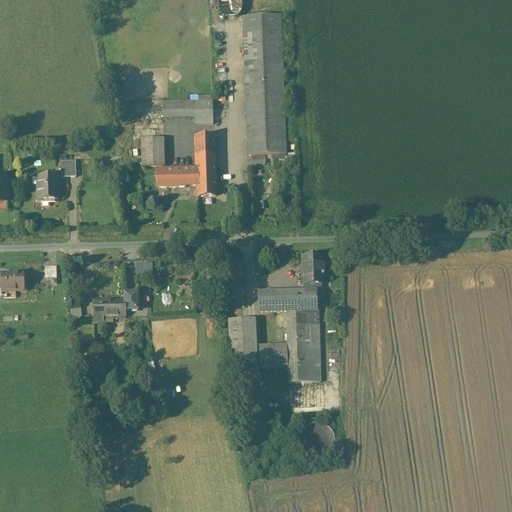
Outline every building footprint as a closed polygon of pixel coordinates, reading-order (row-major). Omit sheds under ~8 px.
[(236,17),(239,15),(240,12),(241,8),(240,4),(238,1),(236,0),(222,0),(220,2),(218,5),(218,9),(219,13),(220,16),(223,18),(226,20),(230,20),(233,19),(236,17)] [(281,18),(243,19),(247,158),(285,157),(281,18)] [(194,104),(162,105),(162,119),(194,119),(194,104)] [(212,104),(194,104),(194,119),(212,118),(212,104)] [(214,138),(195,139),(197,186),(197,198),(215,197),(214,138)] [(162,140),(141,141),(142,168),(163,167),(162,140)] [(75,162),(60,163),(61,179),(76,178),(75,162)] [(196,171),(157,171),(157,189),(185,188),(184,187),(197,186),(196,171)] [(0,203),(9,203),(8,178),(0,178),(0,203)] [(58,178),(37,178),(37,202),(58,202),(58,178)] [(323,257),(302,258),(302,286),(303,286),(303,294),(316,294),(321,294),(321,285),(324,285),(323,257)] [(241,262),(220,263),(222,303),(242,303),(241,262)] [(23,274),(1,275),(1,276),(1,293),(24,292),(23,274)] [(138,293),(123,294),(123,314),(139,313),(138,293)] [(303,294),(257,295),(257,314),(287,313),(289,385),(319,384),(318,327),(318,311),(317,311),(316,294),(303,294)] [(126,302),(93,303),(94,323),(104,323),(104,319),(126,318),(126,302)] [(247,320),(228,321),(231,376),(249,375),(247,320)] [(94,327),(78,328),(79,352),(94,351),(94,327)] [(286,347),(259,348),(259,370),(287,369),(286,347)] [(266,404),(241,407),(247,449),(271,446),(266,404)] [(295,430),(296,426),(295,422),(292,419),(289,416),(285,416),(281,417),(277,419),(275,423),(274,427),(275,431),(277,434),(281,437),(285,437),(289,436),(293,434),(295,430)]
